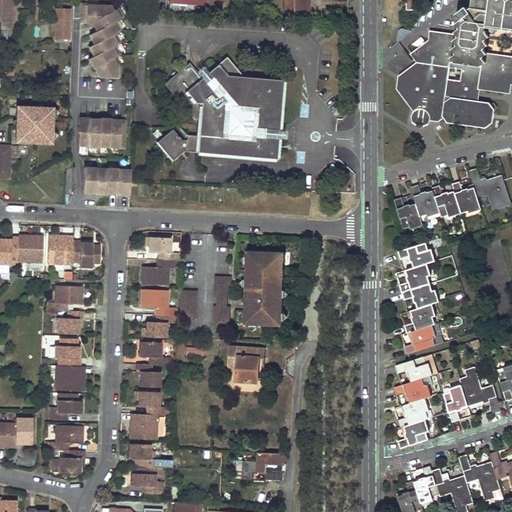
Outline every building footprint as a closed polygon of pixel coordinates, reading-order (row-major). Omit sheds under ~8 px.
[(7,0),(7,12),(15,13),(15,0),(7,0)] [(169,0),(168,11),(194,12),(195,5),(205,6),(205,5),(213,5),(213,0),(169,0)] [(284,0),(284,13),(294,13),(294,0),(284,0)] [(294,0),(294,13),(308,13),(309,0),(302,0),(294,0)] [(417,0),(407,0),(408,10),(418,10),(417,0)] [(511,2),(496,0),(472,0),(472,8),(468,10),(466,7),(463,10),(460,36),(456,63),(481,66),(483,52),(487,27),(511,30),(511,2)] [(109,5),(73,3),(73,13),(72,18),(80,19),(80,23),(90,24),(92,22),(94,21),(112,11),(109,5)] [(60,9),(60,26),(70,26),(70,9),(60,9)] [(121,19),(116,9),(112,11),(94,21),(99,30),(116,22),(116,21),(121,19)] [(121,31),(116,21),(116,22),(99,30),(97,31),(91,34),(96,44),(116,34),(121,31)] [(456,63),(460,36),(431,33),(430,41),(412,54),(419,63),(402,75),(400,91),(415,111),(413,113),(412,115),(412,116),(412,120),(413,122),(414,124),(416,125),(417,125),(416,126),(420,128),(423,127),(423,126),(426,126),(428,125),(429,124),(430,121),(430,120),(438,120),(443,117),(448,123),(486,128),(493,123),(495,109),(490,103),(477,101),(479,88),(461,81),(450,79),(451,68),(456,63)] [(121,42),(116,34),(96,44),(94,45),(91,46),(96,56),(115,45),(116,45),(121,42)] [(120,55),(116,45),(115,45),(96,56),(94,57),(90,58),(95,68),(97,67),(115,57),(120,55)] [(481,66),(456,63),(451,68),(462,69),(461,81),(479,88),(509,92),(510,81),(511,81),(511,56),(483,52),(481,66)] [(120,66),(115,57),(97,67),(102,77),(119,78),(120,66)] [(243,77),(227,57),(208,73),(213,79),(206,84),(202,78),(197,73),(189,63),(164,84),(194,120),(200,120),(198,136),(187,135),(181,140),(172,129),(156,142),(172,161),(183,152),(276,160),(278,138),(265,137),(265,130),(279,131),(283,80),(243,77)] [(202,78),(206,84),(213,79),(208,73),(204,68),(197,73),(202,78)] [(16,106),(15,144),(52,144),(53,107),(16,106)] [(90,119),(79,118),(78,146),(89,146),(89,119),(90,119)] [(99,120),(89,119),(89,146),(88,147),(99,147),(100,120),(99,120)] [(110,119),(99,119),(99,120),(100,120),(99,147),(109,147),(110,120),(110,119)] [(124,120),(110,120),(109,147),(109,148),(123,148),(124,120)] [(279,131),(265,130),(265,137),(278,138),(284,138),(285,132),(279,131)] [(0,145),(0,179),(10,180),(11,145),(0,145)] [(73,168),(67,167),(65,194),(72,195),(73,168)] [(96,168),(84,168),(83,193),(94,193),(95,169),(96,169),(96,168)] [(442,217),(449,215),(450,218),(462,213),(469,211),(470,214),(482,210),(478,198),(488,194),(493,209),(511,204),(502,175),(487,180),(487,178),(481,180),(477,168),(469,171),(474,184),(466,187),(467,189),(463,190),(460,182),(452,184),(454,188),(446,190),(447,192),(443,194),(440,185),(432,188),(433,191),(428,192),(427,191),(422,193),(419,185),(411,187),(416,203),(410,205),(410,204),(405,206),(402,197),(394,200),(404,229),(410,227),(411,230),(424,226),(421,216),(427,214),(428,217),(441,213),(442,217)] [(96,169),(95,169),(94,193),(94,194),(106,194),(106,193),(106,169),(96,169)] [(118,169),(106,169),(106,193),(116,194),(117,194),(118,170),(118,169)] [(118,170),(117,194),(116,194),(130,195),(131,170),(118,170)] [(28,235),(28,238),(18,238),(18,257),(17,261),(17,263),(26,263),(26,270),(42,271),(43,235),(28,235)] [(48,236),(47,264),(72,265),(72,263),(72,260),(73,240),(63,240),(63,236),(48,236)] [(170,238),(149,237),(149,246),(149,252),(158,253),(162,253),(161,260),(177,261),(177,253),(170,253),(170,238)] [(18,257),(18,238),(10,238),(10,239),(0,238),(0,264),(10,265),(10,260),(10,257),(18,257)] [(81,241),(73,240),(72,260),(79,260),(79,263),(79,268),(92,268),(92,264),(99,264),(100,248),(93,248),(93,245),(93,243),(81,242),(81,241)] [(429,250),(427,243),(398,252),(400,259),(409,257),(411,262),(412,262),(414,268),(406,271),(408,276),(407,277),(408,283),(400,285),(402,293),(404,300),(413,297),(415,303),(416,303),(418,309),(411,311),(413,317),(412,317),(412,318),(413,323),(405,326),(407,333),(411,332),(413,338),(412,338),(412,339),(414,344),(405,347),(408,354),(436,345),(444,342),(438,323),(436,324),(434,317),(437,316),(433,304),(440,302),(436,290),(433,291),(431,284),(429,276),(431,276),(428,264),(436,261),(432,249),(429,250)] [(281,253),(247,251),(244,325),(282,326),(283,289),(280,288),(281,253)] [(156,267),(142,267),(141,284),(169,285),(169,268),(177,269),(177,261),(161,260),(160,260),(160,267),(156,267)] [(227,298),(230,298),(231,277),(215,277),(214,297),(218,297),(227,298)] [(55,286),(54,303),(47,303),(47,311),(64,311),(64,304),(67,304),(82,304),(82,286),(55,286)] [(141,289),(141,307),(155,308),(159,308),(158,315),(159,315),(175,315),(175,308),(168,308),(169,290),(141,289)] [(197,291),(181,291),(180,318),(196,318),(197,291)] [(227,298),(218,297),(218,307),(226,307),(227,298)] [(218,307),(214,306),(213,327),(230,328),(230,307),(226,307),(218,307)] [(67,311),(67,318),(58,318),(58,333),(79,334),(79,327),(80,319),(83,319),(84,311),(67,311)] [(146,328),(146,337),(167,337),(167,323),(175,323),(175,315),(159,315),(159,322),(155,322),(146,322),(146,328)] [(43,335),(43,344),(56,345),(57,336),(43,335)] [(62,359),(62,366),(81,367),(81,359),(79,359),(80,347),(77,346),(75,346),(75,339),(59,339),(59,346),(54,346),(54,358),(57,359),(62,359)] [(162,342),(140,342),(139,357),(149,357),(153,357),(152,364),(168,365),(168,357),(161,357),(162,342)] [(266,348),(229,345),(228,356),(237,357),(235,383),(259,384),(260,372),(264,372),(266,348)] [(205,348),(186,347),(185,356),(205,357),(205,348)] [(438,373),(432,354),(395,366),(398,373),(406,371),(408,376),(410,376),(411,382),(394,388),(397,395),(406,392),(407,397),(408,397),(410,403),(404,405),(406,411),(405,411),(407,417),(398,420),(400,428),(404,426),(406,432),(405,433),(407,438),(398,441),(401,448),(429,439),(427,432),(429,431),(426,419),(428,418),(426,411),(429,410),(425,398),(431,396),(428,385),(432,383),(430,376),(438,373)] [(161,372),(152,372),(152,364),(149,364),(136,364),(136,372),(139,372),(139,380),(139,386),(160,387),(161,372)] [(511,365),(504,368),(504,370),(497,373),(506,401),(511,399),(511,392),(511,390),(511,389),(511,365)] [(57,366),(56,391),(84,391),(84,377),(80,377),(81,367),(62,366),(57,366)] [(493,413),(501,411),(493,385),(483,388),(476,367),(465,370),(467,376),(460,378),(462,385),(450,389),(451,392),(444,394),(453,422),(460,420),(457,412),(463,410),(463,408),(469,407),(483,402),(484,404),(490,402),(493,413)] [(160,393),(138,392),(138,401),(137,407),(147,407),(151,407),(151,415),(158,415),(167,415),(167,407),(160,407),(160,393)] [(62,393),(62,400),(57,400),(57,407),(49,407),(49,419),(64,420),(64,413),(68,413),(82,414),(82,401),(78,401),(78,394),(62,393)] [(129,439),(157,440),(158,415),(151,415),(147,414),(134,414),(133,424),(130,424),(129,439)] [(0,428),(0,446),(16,447),(16,443),(34,444),(34,419),(15,419),(15,424),(15,429),(0,428)] [(56,425),(56,442),(48,442),(48,449),(65,450),(65,443),(68,443),(83,443),(84,426),(56,425)] [(151,444),(129,444),(129,459),(135,459),(139,459),(139,466),(164,467),(165,460),(160,459),(160,451),(151,451),(151,444)] [(80,473),(81,467),(81,458),(85,458),(85,451),(69,450),(69,457),(60,457),(59,472),(80,473)] [(420,479),(420,480),(414,482),(414,480),(406,483),(409,492),(403,493),(404,495),(398,496),(402,511),(423,511),(421,503),(433,500),(432,497),(439,495),(440,497),(451,493),(457,511),(467,511),(468,511),(466,505),(474,503),(467,483),(478,479),(485,501),(495,498),(493,492),(501,489),(498,480),(509,476),(511,486),(511,461),(508,463),(507,461),(501,463),(497,451),(490,454),(492,462),(477,466),(476,464),(476,465),(471,466),(470,465),(467,455),(459,457),(465,475),(450,480),(450,478),(444,480),(440,469),(432,471),(430,466),(423,469),(426,477),(420,479)] [(286,453),(259,452),(258,462),(251,461),(250,472),(267,473),(268,464),(284,464),(286,453)] [(136,466),(136,473),(131,473),(131,486),(145,486),(148,486),(148,493),(163,494),(164,482),(156,481),(157,475),(164,475),(164,467),(139,466),(136,466)] [(178,487),(171,487),(170,502),(175,502),(178,502),(178,487)] [(17,511),(17,501),(1,501),(1,498),(0,498),(0,511),(17,511)] [(175,502),(174,511),(200,511),(201,504),(178,502),(175,502)]
